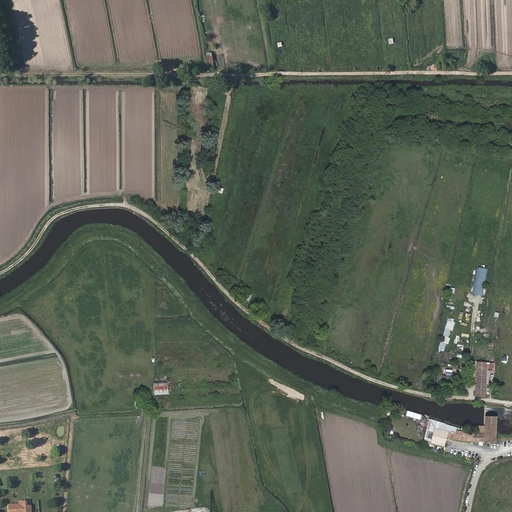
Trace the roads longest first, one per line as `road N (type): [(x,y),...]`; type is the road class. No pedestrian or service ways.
road 1 (track): [(0,272),(31,253),(57,215),(126,205),(297,347),(406,390),(511,402)]
road 2 (track): [(511,72),(0,75)]
road 3 (track): [(378,414),(313,391),(236,346),(120,233),(80,236),(0,305)]
